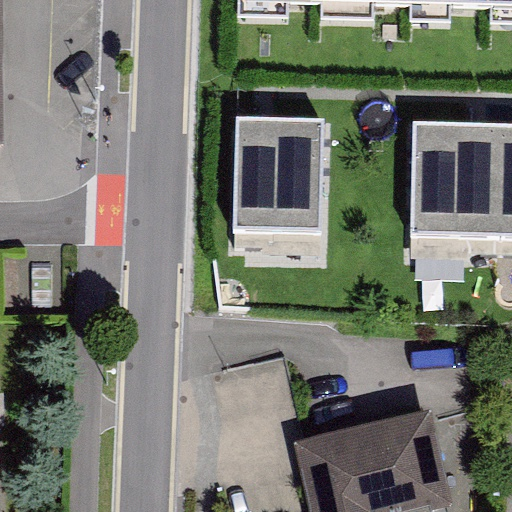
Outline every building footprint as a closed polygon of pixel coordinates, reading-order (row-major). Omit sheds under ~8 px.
[(0,0),(0,145),(24,145),(20,0),(0,0)] [(511,0),(238,0),(239,19),(511,25),(511,0)] [(322,138),(238,137),(237,249),(321,250),(322,138)] [(511,148),(416,146),(413,252),(511,254),(511,148)] [(323,511),(461,511),(474,509),(450,416),(305,448),(323,511)]
